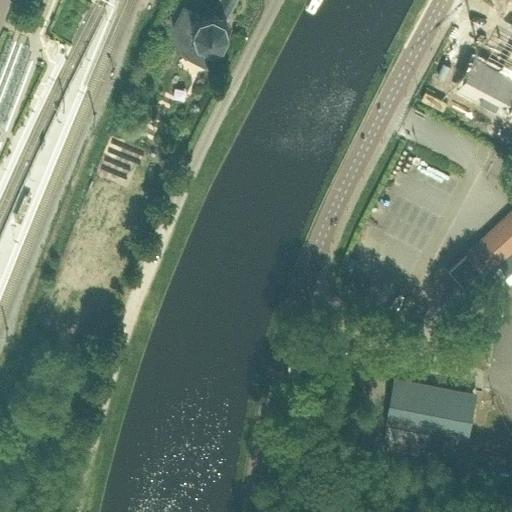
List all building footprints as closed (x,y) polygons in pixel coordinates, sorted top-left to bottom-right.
[(209,64),(210,47),(227,44),(233,31),(225,15),(233,0),(219,0),(214,9),(199,13),(199,14),(184,6),(175,22),(175,28),(181,49),(185,54),(205,64),(209,64)] [(26,48),(28,42),(19,39),(0,85),(0,124),(12,129),(43,55),(26,48)] [(496,67),(475,56),(459,87),(505,111),(511,97),(511,46),(511,45),(501,65),(496,67)] [(0,152),(4,154),(12,135),(0,129),(0,152)] [(464,283),(480,268),(481,269),(511,239),(511,210),(466,253),(450,268),(464,283)] [(473,395),(396,380),(388,419),(466,434),(473,395)]
